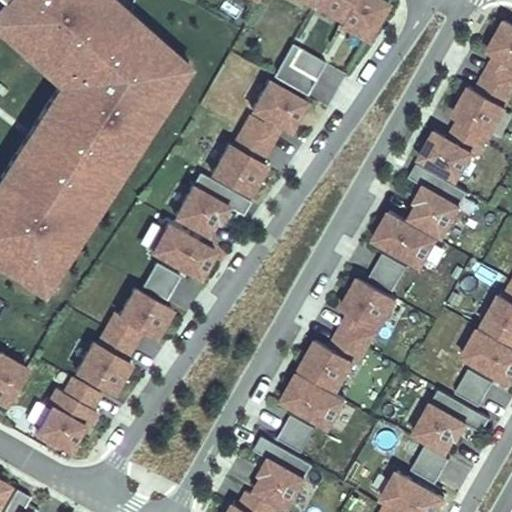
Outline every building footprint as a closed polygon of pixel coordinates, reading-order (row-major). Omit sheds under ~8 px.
[(49,252),(171,63),(99,0),(0,0),(0,14),(47,56),(62,69),(71,77),(31,138),(0,185),(0,263),(12,271),(18,262),(35,273),(45,279),(58,258),(49,252)] [(348,0),(311,0),(309,4),(337,20),(348,0)] [(363,40),(386,0),(348,0),(337,20),(335,24),(363,40)] [(0,29),(40,64),(47,56),(0,14),(0,29)] [(511,62),(511,23),(503,18),(486,47),(509,61),(511,62)] [(303,94),(322,60),(288,41),(269,74),(303,94)] [(509,61),(494,52),(490,58),(505,67),(509,61)] [(511,70),(505,67),(490,58),(482,73),(511,90),(511,88),(511,70)] [(39,126),(71,77),(62,69),(30,119),(39,126)] [(503,105),(511,90),(482,73),(473,88),(503,105)] [(286,128),(303,99),(265,77),(248,106),(263,115),(278,124),(286,128)] [(487,135),(504,106),(503,105),(467,84),(450,114),(487,135)] [(266,145),(275,129),(260,120),(246,113),(237,128),(266,145)] [(278,124),(263,115),(260,120),(275,129),(278,124)] [(31,138),(39,126),(30,119),(22,132),(31,138)] [(474,153),(483,137),(455,121),(446,136),(441,133),(441,134),(432,129),(416,157),(454,178),(470,151),(474,153)] [(245,193),(262,163),(257,160),(266,145),(237,128),(228,144),(224,141),(207,171),(245,193)] [(0,185),(31,138),(22,132),(0,165),(0,185)] [(441,234),(466,191),(414,161),(406,175),(421,183),(413,198),(416,200),(407,215),(441,234)] [(214,220),(223,205),(238,214),(246,199),(196,170),(170,214),(204,233),(212,219),(214,220)] [(419,265),(434,238),(386,210),(370,237),(419,265)] [(194,276),(210,249),(167,225),(152,252),(194,276)] [(389,290),(403,266),(378,252),(364,276),(389,290)] [(161,299),(175,274),(151,260),(136,285),(161,299)] [(45,279),(35,273),(18,262),(12,271),(39,288),(45,279)] [(377,328),(394,298),(355,276),(338,305),(345,310),(361,319),(377,328)] [(511,342),(511,282),(510,281),(501,297),(496,295),(480,324),(511,342)] [(150,336),(166,308),(129,286),(113,314),(109,312),(100,327),(128,343),(137,328),(150,336)] [(361,319),(345,310),(342,316),(357,325),(361,319)] [(362,347),(371,333),(357,325),(342,316),(333,331),(362,347)] [(120,359),(128,343),(100,327),(91,342),(87,340),(70,370),(108,391),(125,362),(120,359)] [(507,383),(511,374),(511,349),(474,328),(458,355),(507,383)] [(354,362),(362,347),(333,331),(325,345),(322,342),(321,343),(312,338),(296,366),(334,388),(350,360),(354,362)] [(0,400),(20,365),(0,353),(0,400)] [(476,407),(490,383),(465,368),(451,393),(476,407)] [(325,428),(341,400),(293,372),(277,400),(325,428)] [(81,425),(89,410),(85,407),(94,392),(65,375),(56,390),(48,386),(39,401),(44,404),(29,429),(62,448),(76,422),(81,425)] [(454,438),(463,423),(479,432),(486,419),(434,389),(409,433),(442,452),(451,437),(454,438)] [(297,453),(311,428),(286,414),(272,438),(297,453)] [(283,508),(308,465),(256,435),(249,448),(263,457),(254,472),(257,474),(249,489),(283,508)] [(431,484),(445,460),(421,445),(406,470),(431,484)] [(400,511),(432,511),(441,498),(393,470),(377,498),(400,511)] [(23,496),(9,487),(0,502),(0,511),(16,511),(15,511),(23,496)] [(268,511),(271,508),(241,491),(233,506),(228,503),(222,511),(268,511)]
